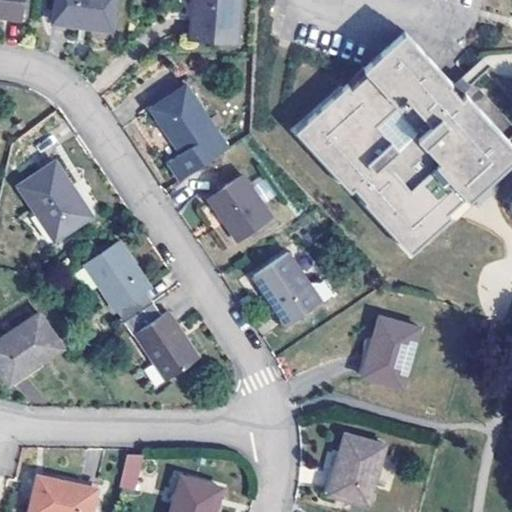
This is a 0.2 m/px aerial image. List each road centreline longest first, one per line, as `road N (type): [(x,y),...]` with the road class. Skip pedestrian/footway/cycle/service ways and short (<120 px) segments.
road 1 (residential): [(0,65),(52,80),(77,101),(249,355),(270,420)]
road 2 (residential): [(25,427),(249,430),(270,420)]
